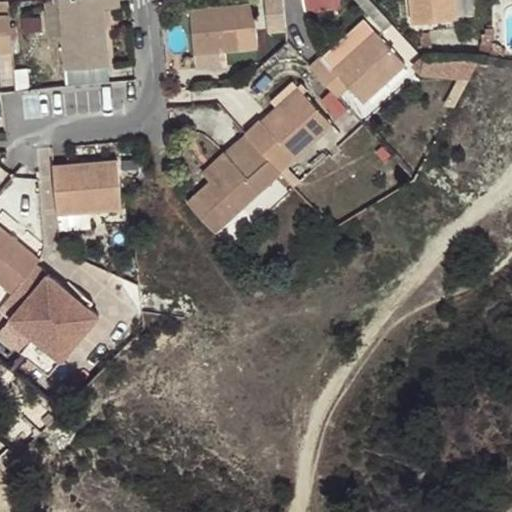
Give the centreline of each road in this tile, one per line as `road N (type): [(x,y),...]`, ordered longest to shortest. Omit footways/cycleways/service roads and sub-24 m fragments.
road 1 (track): [(297,511),(359,337),(420,262),(511,181)]
road 2 (residential): [(43,124),(153,116),(143,0)]
